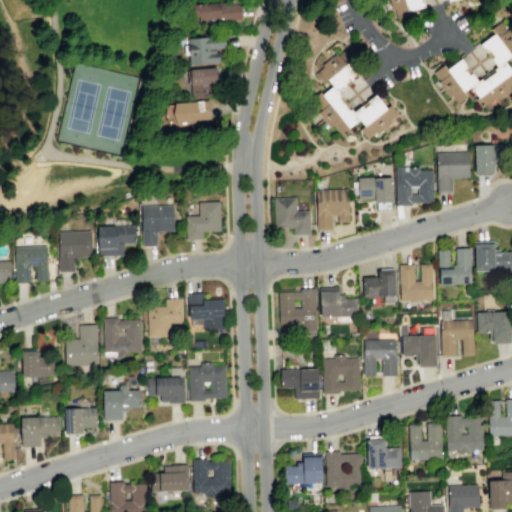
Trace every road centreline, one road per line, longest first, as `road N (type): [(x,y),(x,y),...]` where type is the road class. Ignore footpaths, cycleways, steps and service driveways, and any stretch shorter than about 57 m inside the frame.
road 1 (residential): [(511,367),(351,418),(185,432),(0,487)]
road 2 (residential): [(506,202),(348,252),(189,266),(0,321)]
road 3 (tertiary): [(265,511),(254,151),(288,0)]
road 4 (tertiary): [(237,149),(247,511)]
road 5 (tertiary): [(269,0),(237,149)]
